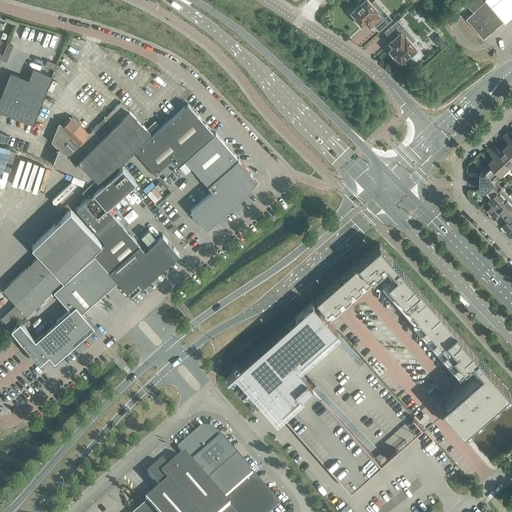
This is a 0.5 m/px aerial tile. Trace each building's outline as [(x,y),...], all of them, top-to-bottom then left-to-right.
[(358,0),(357,1),(359,3),(350,11),(355,16),(355,17),(361,24),(365,21),(369,25),(372,22),(379,30),(391,19),(374,0),(371,3),(368,0),(358,0)] [(484,38),(505,20),(506,19),(489,0),(488,0),(487,0),(470,0),(468,3),(472,7),(474,10),(475,10),(476,11),(467,18),(484,38)] [(511,20),(511,0),(487,0),(488,0),(505,20),(508,23),(511,20)] [(414,39),(397,20),(385,31),(392,39),(389,41),(393,46),(389,49),(395,57),(396,56),(401,61),(410,53),(412,56),(417,50),(415,48),(416,47),(411,41),(414,39)] [(439,35),(433,40),(441,49),(446,44),(439,35)] [(3,55),(0,53),(0,59),(6,62),(13,46),(7,44),(3,55)] [(54,68),(57,63),(48,59),(46,64),(54,68)] [(0,111),(33,124),(52,75),(33,68),(29,79),(10,72),(0,98),(0,111)] [(100,182),(150,132),(151,132),(121,102),(89,133),(72,116),(61,127),(59,125),(60,123),(59,123),(52,141),(59,148),(52,164),(53,164),(89,179),(93,175),(100,182)] [(185,159),(215,133),(188,103),(135,149),(162,179),(185,159)] [(216,132),(215,133),(185,159),(213,190),(191,210),(207,228),(252,188),(250,186),(253,184),(253,180),(251,177),(253,175),(216,132)] [(12,146),(0,142),(0,160),(7,163),(12,146)] [(491,148),(510,167),(511,164),(511,153),(505,147),(501,151),(495,144),(491,148)] [(502,174),(510,167),(491,148),(488,151),(494,157),(490,162),(502,174)] [(481,171),(481,180),(496,180),(502,174),(490,162),(493,165),(487,171),(481,171)] [(135,181),(122,166),(93,191),(94,192),(106,206),(135,181)] [(481,180),(480,190),(481,190),(486,190),(484,192),(489,198),(489,199),(502,187),(496,180),(481,180)] [(86,197),(99,186),(94,181),(82,192),(86,197)] [(51,197),(57,205),(74,190),(67,182),(51,197)] [(155,200),(163,194),(155,185),(148,192),(155,200)] [(487,210),(490,213),(510,195),(502,187),(489,199),(494,204),(487,210)] [(151,276),(179,252),(163,234),(145,250),(106,206),(94,192),(76,208),(106,242),(94,252),(95,254),(130,294),(144,283),(152,276),(151,276)] [(500,210),(504,215),(511,206),(511,192),(510,195),(490,213),(493,216),(500,210)] [(502,225),(505,229),(511,221),(511,206),(504,215),(509,219),(502,225)] [(17,303),(1,318),(11,328),(27,313),(102,242),(70,209),(32,245),(40,254),(4,289),(17,303)] [(149,228),(142,235),(147,241),(155,234),(149,228)] [(324,292),(316,299),(326,310),(331,305),(334,309),(340,303),(338,300),(342,296),(344,300),(383,265),(393,276),(402,269),(379,243),(324,292)] [(118,280),(95,254),(54,290),(70,309),(35,339),(20,321),(11,329),(39,363),(49,355),(54,361),(95,326),(82,311),(118,280)] [(393,276),(388,281),(393,288),(392,289),(395,293),(397,292),(401,297),(400,298),(403,302),(405,301),(409,306),(408,307),(412,311),(413,310),(417,315),(416,317),(419,319),(416,321),(460,371),(469,363),(478,355),(402,269),(393,276)] [(241,366),(285,416),(350,490),(381,463),(381,462),(312,384),(296,367),(297,366),(322,344),(337,331),(338,330),(312,302),(295,317),(295,318),(241,366)] [(509,390),(478,355),(469,363),(479,374),(442,407),(463,431),(509,390)] [(380,451),(318,378),(313,382),(380,461),(390,453),(385,447),(380,451)] [(407,403),(415,395),(407,386),(398,393),(407,403)] [(405,423),(389,438),(398,447),(413,432),(405,423)] [(224,501),(252,476),(250,472),(251,471),(224,440),(225,440),(222,437),(221,437),(213,428),(202,427),(178,448),(184,455),(224,501)] [(147,504),(153,511),(225,511),(230,508),(224,501),(184,455),(169,468),(162,461),(147,474),(160,489),(145,503),(147,504)] [(254,474),(252,476),(224,501),(230,508),(225,511),(271,511),(281,504),(254,474)]
